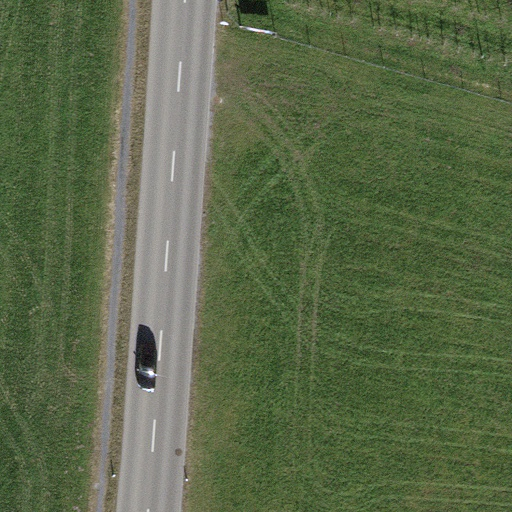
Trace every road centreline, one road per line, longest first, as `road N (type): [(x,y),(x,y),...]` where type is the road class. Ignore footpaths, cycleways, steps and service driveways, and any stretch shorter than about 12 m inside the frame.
road 1 (unknown): [(78,511),(123,0)]
road 2 (secondary): [(185,0),(147,511)]
